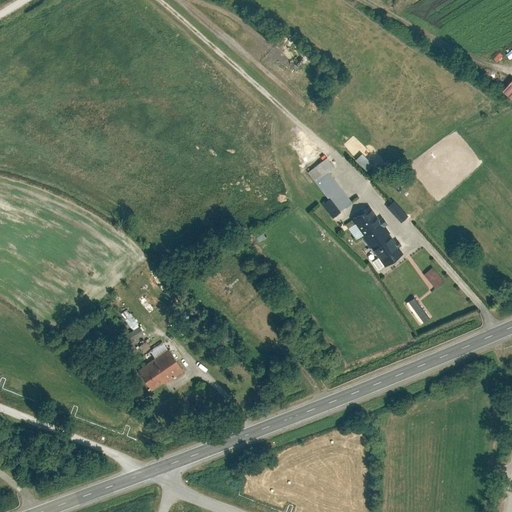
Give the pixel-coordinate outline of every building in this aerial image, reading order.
[(511,80),(503,91),(511,99),(511,80)] [(354,159),(365,170),(372,164),(360,153),(354,159)] [(353,201),(330,172),(336,167),(328,156),(308,171),(330,198),(323,204),(333,217),(353,201)] [(409,215),(394,199),(387,206),(402,222),(409,215)] [(385,265),(404,252),(372,205),(353,218),(385,265)] [(446,280),(433,265),(424,273),(437,287),(446,280)] [(431,316),(415,296),(406,302),(422,323),(431,316)] [(121,335),(124,341),(140,334),(129,309),(122,312),(131,331),(121,335)] [(183,370),(162,340),(150,348),(145,340),(136,346),(146,361),(136,368),(150,389),(163,381),(164,383),(183,370)]
